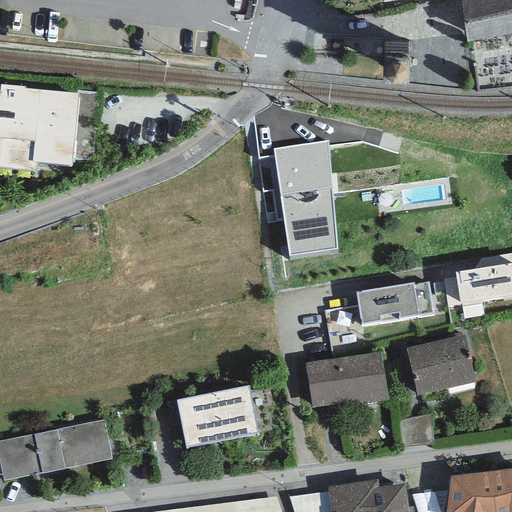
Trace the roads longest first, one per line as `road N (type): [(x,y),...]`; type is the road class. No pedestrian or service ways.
road 1 (residential): [(511,450),(13,511)]
road 2 (residential): [(283,0),(261,86),(214,138),(147,176),(0,230)]
